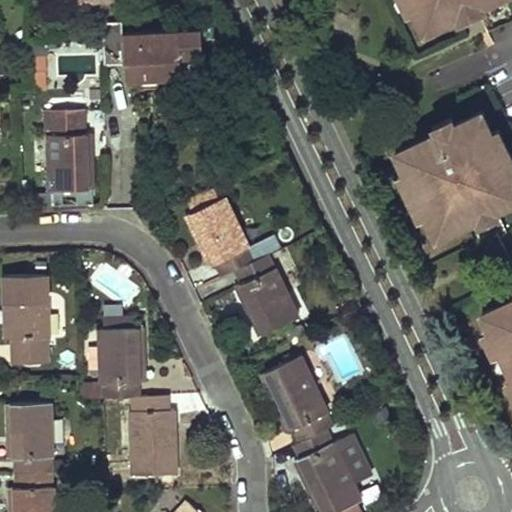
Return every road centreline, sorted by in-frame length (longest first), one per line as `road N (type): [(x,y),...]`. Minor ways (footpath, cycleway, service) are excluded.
road 1 (tertiary): [(233,0),(413,373),(446,477)]
road 2 (tertiary): [(486,464),(263,0)]
road 3 (residential): [(0,230),(116,230),(140,247),(169,283),(242,433),(254,511)]
